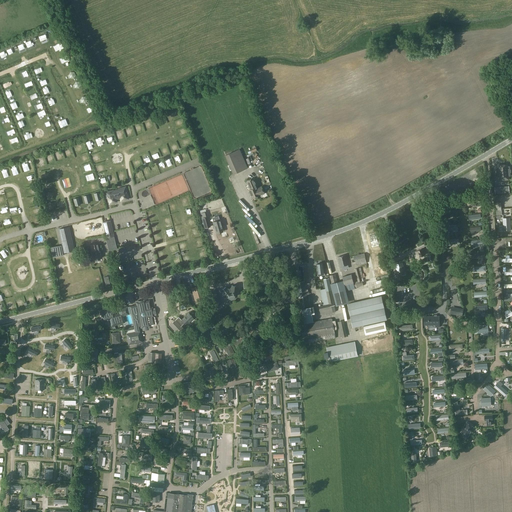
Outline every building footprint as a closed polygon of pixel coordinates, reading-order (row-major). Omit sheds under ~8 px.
[(240,149),(225,155),(233,174),(248,168),(240,149)] [(509,166),(507,166),(507,165),(498,166),(496,167),(497,178),(510,177),(509,166)] [(63,188),(70,187),(67,178),(61,179),(63,188)] [(257,189),(253,178),(247,181),(250,189),(249,190),(252,198),(260,195),(260,194),(264,192),(262,187),(257,189)] [(105,192),(106,196),(107,196),(109,202),(116,200),(115,199),(120,198),(120,199),(127,197),(126,191),(127,191),(126,187),(105,192)] [(456,209),(445,210),(446,218),(450,218),(450,214),(456,213),(456,209)] [(53,213),(45,215),(46,221),(55,219),(55,217),(62,216),(61,211),(53,213)] [(210,227),(206,212),(200,213),(202,218),(201,218),(204,228),(210,227)] [(503,226),(500,226),(500,230),(504,230),(504,231),(510,230),(509,218),(503,219),(503,226)] [(110,220),(103,222),(102,222),(106,238),(114,236),(110,220)] [(223,232),(219,220),(213,222),(216,233),(223,232)] [(59,229),(60,232),(61,231),(64,243),(65,246),(64,246),(66,252),(72,251),(71,245),(70,245),(70,242),(71,241),(68,227),(59,229)] [(376,234),(369,236),(372,248),(379,246),(376,234)] [(97,244),(90,245),(92,252),(91,252),(93,260),(102,258),(100,250),(99,251),(97,244)] [(418,258),(424,254),(423,251),(425,250),(424,248),(415,252),(418,258)] [(364,253),(354,256),(357,266),(367,263),(364,253)] [(349,265),(346,255),(337,257),(340,267),(349,265)] [(324,263),(322,263),(321,262),(319,263),(318,263),(317,264),(317,269),(318,268),(318,270),(317,270),(318,276),(325,275),(324,263)] [(398,274),(405,272),(402,262),(395,265),(398,274)] [(308,265),(298,266),(300,280),(309,278),(308,265)] [(363,286),(361,278),(363,278),(361,267),(355,269),(358,281),(354,282),(351,274),(342,277),(346,290),(363,286)] [(258,274),(256,274),(255,277),(257,277),(257,282),(267,282),(268,276),(258,276),(258,274)] [(332,283),(338,282),(336,274),(329,275),(332,283)] [(321,315),(331,313),(336,312),(334,305),(335,305),(331,288),(329,278),(323,280),(325,289),(320,290),(323,305),(319,306),(321,315)] [(305,281),(297,282),(298,296),(299,298),(307,297),(307,295),(306,292),(308,292),(308,289),(306,289),(305,281)] [(205,301),(201,288),(201,285),(191,288),(196,304),(205,301)] [(225,287),(222,289),(224,294),(224,296),(227,298),(227,297),(230,299),(233,298),(234,295),(236,295),(238,293),(235,290),(235,286),(232,285),(230,288),(228,288),(225,287)] [(222,306),(216,293),(207,297),(214,310),(222,306)] [(353,328),(387,320),(381,296),(347,304),(353,328)] [(149,301),(145,302),(145,300),(136,302),(137,305),(130,307),(131,312),(135,332),(126,334),(128,344),(142,342),(140,331),(139,327),(141,326),(141,328),(150,326),(149,325),(154,324),(152,317),(154,316),(152,308),(151,308),(149,301)] [(483,315),(488,314),(487,305),(475,306),(475,311),(483,310),(483,315)] [(110,310),(109,309),(100,312),(103,321),(110,319),(112,325),(124,322),(122,315),(128,313),(126,307),(119,309),(120,314),(115,315),(113,309),(110,310)] [(311,307),(297,310),(299,324),(298,324),(301,344),(336,338),(332,318),(313,321),(311,307)] [(451,307),(450,312),(452,312),(451,314),(462,316),(463,310),(453,307),(451,307)] [(285,321),(291,320),(292,320),(290,309),(281,310),(282,318),(285,318),(285,321)] [(181,320),(178,317),(170,325),(177,333),(183,328),(181,326),(184,323),(186,325),(194,318),(193,318),(195,316),(190,311),(189,313),(181,320)] [(435,327),(439,327),(439,316),(428,317),(424,317),(424,325),(429,325),(429,323),(435,323),(435,327)] [(342,337),(347,336),(344,321),(338,322),(342,337)] [(488,325),(477,326),(478,334),(488,333),(488,325)] [(359,339),(384,334),(383,330),(358,335),(359,339)] [(203,342),(209,339),(205,331),(199,334),(203,342)] [(111,333),(113,344),(120,343),(119,332),(111,333)] [(195,344),(199,341),(193,334),(185,341),(187,344),(193,340),(195,344)] [(285,346),(290,343),(284,335),(282,336),(284,338),(281,340),(285,346)] [(65,339),(62,342),(68,350),(72,347),(65,339)] [(237,342),(238,343),(235,345),(237,349),(245,344),(243,341),(241,342),(240,341),(237,342)] [(327,352),(324,352),(325,358),(328,357),(329,362),(345,358),(357,356),(355,341),(342,344),(326,347),(327,352)] [(230,345),(225,348),(228,356),(234,353),(231,347),(230,345)] [(29,348),(27,352),(35,357),(37,353),(29,348)] [(266,359),(277,356),(274,348),(269,350),(269,353),(264,355),(266,359)] [(215,362),(218,360),(213,350),(210,352),(215,362)] [(161,363),(161,353),(155,352),(155,353),(149,353),(149,361),(154,362),(154,363),(161,363)] [(229,370),(236,368),(233,358),(227,360),(229,370)] [(45,359),(43,363),(52,368),(54,364),(45,359)] [(267,373),(279,369),(277,361),(265,365),(267,373)] [(145,375),(149,374),(148,368),(152,367),(151,363),(144,365),(145,375)] [(206,377),(216,373),(214,366),(203,370),(206,377)] [(44,390),(44,380),(35,380),(35,390),(44,390)] [(505,390),(500,386),(502,384),(499,381),(497,383),(494,387),(502,394),(505,390)] [(181,392),(193,390),(192,382),(180,384),(181,392)] [(156,392),(155,386),(142,388),(142,394),(156,392)] [(486,392),(489,395),(494,389),(491,387),(486,392)] [(215,402),(219,402),(219,395),(224,395),(224,391),(215,391),(215,402)] [(481,406),(489,406),(489,398),(481,398),(481,406)] [(146,403),(146,407),(153,408),(153,412),(157,412),(158,404),(146,403)] [(30,406),(22,406),(21,416),(29,416),(30,406)] [(81,407),(80,418),(85,419),(84,420),(88,420),(89,419),(89,413),(88,413),(89,407),(81,407)] [(296,423),(301,423),(301,414),(288,414),(289,419),(296,419),(296,423)] [(492,426),(491,421),(493,421),(493,415),(484,415),(484,421),(486,421),(487,426),(492,426)] [(4,421),(3,420),(2,419),(0,420),(0,424),(0,425),(1,425),(2,428),(3,429),(5,431),(7,430),(9,429),(6,426),(10,423),(7,419),(4,421)] [(468,437),(474,427),(467,422),(461,433),(468,437)] [(62,424),(61,427),(66,428),(66,434),(70,434),(70,424),(62,424)] [(141,428),(140,432),(149,434),(148,439),(152,439),(154,430),(141,428)] [(109,441),(109,437),(97,436),(97,440),(98,440),(97,446),(101,446),(101,441),(109,441)] [(279,447),(283,447),(282,439),(272,440),(272,443),(279,443),(279,447)] [(73,449),(63,449),(63,456),(72,457),(73,449)] [(154,455),(153,462),(166,464),(167,458),(154,455)] [(79,465),(79,468),(92,470),(92,466),(85,465),(85,461),(83,461),(84,458),(80,457),(79,465)] [(64,467),(60,468),(62,472),(58,473),(59,478),(67,475),(64,467)] [(46,470),(45,478),(53,479),(53,470),(46,470)] [(186,481),(187,473),(174,471),(174,476),(182,477),(181,481),(186,481)] [(82,479),(83,473),(79,473),(78,478),(78,482),(89,483),(89,479),(82,479)] [(163,487),(164,482),(165,474),(151,473),(150,480),(151,480),(150,486),(149,491),(151,492),(152,502),(159,502),(159,492),(163,492),(163,487)] [(224,483),(219,485),(222,493),(227,491),(224,483)] [(56,485),(56,489),(64,489),(64,494),(68,494),(68,485),(56,485)] [(88,494),(89,486),(77,485),(76,493),(88,494)] [(24,487),(24,495),(34,495),(34,492),(31,492),(31,487),(28,487),(24,487)] [(208,491),(215,499),(218,496),(210,488),(208,491)] [(144,503),(145,494),(132,492),(132,496),(140,498),(139,503),(144,503)] [(126,504),(127,495),(123,494),(123,499),(115,498),(114,503),(126,504)] [(185,511),(187,495),(179,494),(178,499),(168,498),(166,511),(185,511)] [(22,498),(12,496),(11,500),(18,501),(17,505),(21,505),(22,498)] [(105,503),(105,499),(93,497),(93,501),(94,501),(93,507),(97,507),(97,502),(105,503)] [(57,499),(56,504),(62,504),(62,508),(66,508),(67,500),(57,499)] [(25,500),(24,508),(36,509),(36,505),(28,505),(29,500),(25,500)]
